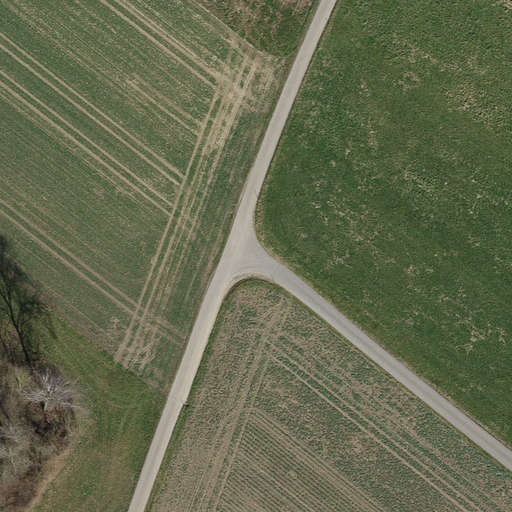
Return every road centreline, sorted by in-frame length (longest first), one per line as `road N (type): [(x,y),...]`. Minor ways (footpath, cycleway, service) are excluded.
road 1 (track): [(334,0),(128,511)]
road 2 (track): [(234,253),(268,269),(511,459)]
